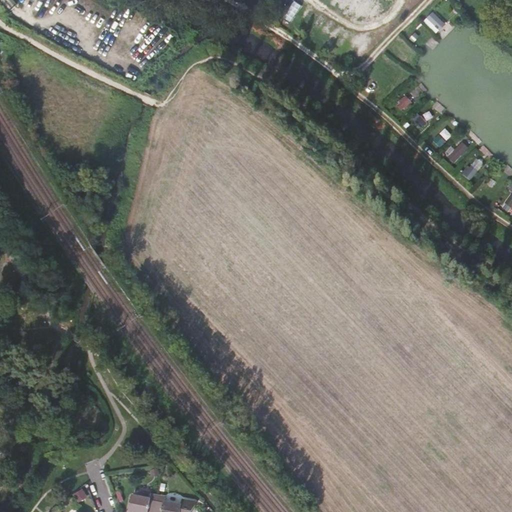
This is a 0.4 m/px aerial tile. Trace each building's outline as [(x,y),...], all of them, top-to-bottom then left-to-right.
[(425,20),(437,32),(447,23),(434,11),(425,20)] [(328,44),(336,33),(332,29),(323,41),(328,44)] [(455,163),(470,148),(463,141),(448,156),(455,163)] [(475,157),(464,174),(473,180),(483,163),(475,157)] [(148,501),(148,499),(131,496),(127,511),(153,511),(155,503),(148,501)] [(153,511),(178,511),(180,506),(163,502),(161,504),(155,503),(153,511)]
